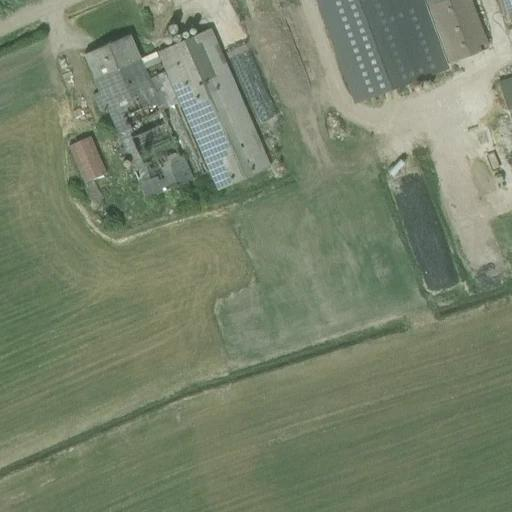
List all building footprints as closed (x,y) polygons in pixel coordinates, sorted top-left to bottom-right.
[(311,0),(352,104),(446,70),(420,0),(311,0)] [(422,0),(446,64),(486,48),(468,0),(422,0)] [(511,0),(496,0),(503,22),(511,19),(511,0)] [(259,16),(265,35),(282,30),(277,11),(259,16)] [(215,192),(268,169),(208,29),(156,52),(138,60),(127,35),(82,55),(98,92),(90,95),(98,113),(105,111),(143,200),(208,172),(215,192)] [(511,133),(511,77),(495,83),(511,133)] [(411,145),(459,287),(487,277),(439,135),(411,145)] [(82,184),(104,174),(88,137),(66,146),(82,184)] [(345,235),(365,228),(354,196),(334,203),(345,235)]
